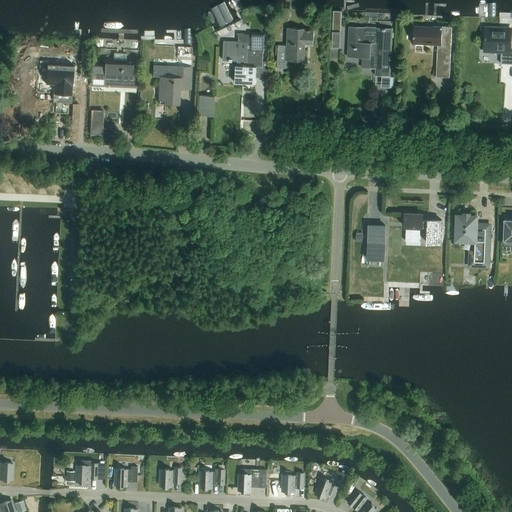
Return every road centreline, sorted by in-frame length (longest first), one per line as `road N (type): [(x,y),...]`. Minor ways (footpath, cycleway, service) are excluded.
road 1 (residential): [(0,489),(298,502),(337,511)]
road 2 (unclassified): [(0,405),(328,417)]
road 3 (residential): [(248,167),(254,146),(301,116),(511,125)]
road 4 (unclassified): [(511,180),(248,167)]
road 5 (unclassified): [(248,167),(0,147)]
road 6 (unclassified): [(454,511),(377,429),(328,417)]
